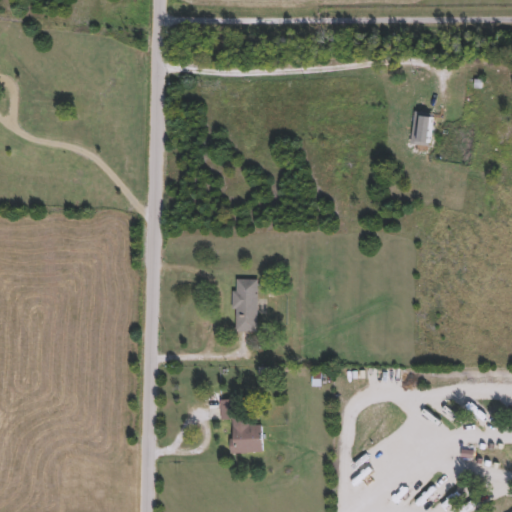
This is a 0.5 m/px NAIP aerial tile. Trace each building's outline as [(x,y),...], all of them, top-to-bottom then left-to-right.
[(409,145),(414,112),(433,115),(428,148),(409,145)] [(496,143),(496,124),(511,124),(511,143),(496,143)] [(256,280),(256,333),(234,333),(234,280),(256,280)] [(219,422),(219,401),(237,401),(237,415),(247,415),(247,426),(260,426),(260,454),(230,454),(230,422),(219,422)] [(510,433),(462,431),(460,460),(508,463),(510,433)]
